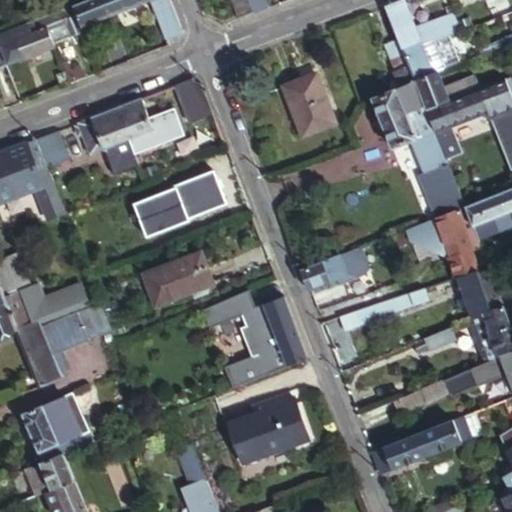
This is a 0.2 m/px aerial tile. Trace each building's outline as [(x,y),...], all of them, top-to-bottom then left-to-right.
[(89,0),(72,6),(80,26),(149,1),(164,41),(180,34),(167,0),(89,0)] [(227,0),(236,21),(266,10),(261,0),(227,0)] [(404,0),(395,0),(383,5),(398,43),(399,47),(420,39),(422,45),(436,40),(484,22),(477,6),(415,29),(404,0)] [(68,31),(70,38),(83,33),(80,26),(72,6),(0,33),(0,41),(8,63),(54,46),(53,44),(51,37),(68,31)] [(51,37),(53,44),(70,38),(68,31),(51,37)] [(407,65),(413,80),(432,73),(422,45),(420,39),(399,47),(407,65)] [(422,45),(432,73),(436,71),(446,67),(436,40),(422,45)] [(389,73),(407,65),(399,47),(398,43),(381,50),(389,73)] [(433,133),(424,111),(413,80),(407,65),(389,73),(388,73),(394,90),(369,100),(388,149),(411,141),(433,133)] [(413,80),(424,111),(479,89),(475,77),(443,89),(436,71),(432,73),(413,80)] [(300,133),(329,122),(310,72),(280,84),(300,133)] [(66,78),(69,85),(81,81),(78,74),(66,78)] [(200,83),(192,78),(176,84),(191,122),(211,114),(200,83)] [(511,106),(511,96),(505,79),(479,89),(424,111),(433,133),(487,112),(489,115),(511,106)] [(143,96),(79,121),(91,155),(155,131),(143,96)] [(45,167),(70,158),(58,128),(34,138),(45,167)] [(411,141),(423,175),(438,169),(446,166),(433,133),(411,141)] [(34,138),(0,150),(0,199),(33,188),(41,184),(42,189),(37,199),(45,218),(62,212),(45,167),(34,138)] [(446,166),(438,169),(455,210),(462,207),(446,166)] [(434,218),(455,210),(438,169),(423,175),(418,177),(434,218)] [(174,188),(187,221),(225,206),(212,174),(174,188)] [(41,184),(33,188),(37,199),(42,189),(41,184)] [(462,207),(471,231),(511,214),(511,188),(511,187),(483,199),(462,207)] [(89,204),(63,214),(68,228),(94,219),(89,204)] [(471,231),(462,207),(455,210),(434,218),(413,226),(402,230),(407,242),(430,254),(441,250),(443,257),(452,279),(455,278),(476,270),(469,252),(479,248),(471,231)] [(430,254),(407,242),(416,268),(443,257),(441,250),(430,254)] [(356,248),(297,271),(305,292),(334,281),(336,286),(360,277),(364,269),(356,248)] [(140,275),(151,307),(210,286),(198,254),(140,275)] [(14,255),(0,260),(0,293),(25,284),(14,255)] [(502,309),(500,304),(492,283),(486,267),(476,270),(455,278),(471,321),(502,309)] [(511,288),(510,282),(496,288),(502,302),(511,297),(511,288)] [(34,286),(17,292),(29,324),(38,320),(82,305),(75,288),(39,301),(34,286)] [(426,303),(421,289),(336,318),(343,335),(426,303)] [(0,335),(15,329),(29,324),(17,292),(2,298),(0,294),(0,335)] [(221,305),(225,316),(247,308),(243,297),(221,305)] [(284,367),(305,358),(282,297),(262,305),(265,314),(270,327),(284,367)] [(511,320),(511,299),(500,304),(502,309),(507,322),(511,320)] [(98,308),(41,328),(51,354),(59,352),(107,334),(98,308)] [(511,334),(507,322),(502,309),(471,321),(466,323),(474,346),(480,344),(484,354),(478,357),(482,366),(497,359),(496,357),(511,350),(511,334)] [(260,330),(270,327),(265,314),(256,318),(260,330)] [(38,320),(29,324),(15,329),(37,386),(60,377),(59,373),(51,354),(41,328),(38,320)] [(454,343),(449,330),(423,340),(428,353),(454,343)] [(428,353),(423,340),(411,345),(416,358),(428,353)] [(474,346),(478,357),(484,354),(480,344),(474,346)] [(511,387),(511,350),(496,357),(497,359),(482,366),(467,372),(473,385),(505,373),(511,387)] [(59,352),(51,354),(59,373),(66,370),(59,352)] [(238,385),(266,374),(261,361),(233,372),(238,385)] [(233,372),(135,409),(140,423),(238,385),(233,372)] [(450,393),(446,381),(421,391),(394,402),(400,415),(430,404),(430,401),(450,393)] [(19,414),(38,462),(58,454),(61,454),(58,447),(86,436),(70,394),(19,414)] [(509,416),(503,400),(474,412),(478,424),(502,415),(504,418),(509,416)] [(228,423),(241,462),(306,439),(293,401),(228,423)] [(189,443),(177,413),(162,419),(173,448),(189,443)] [(470,428),(465,415),(445,423),(367,453),(376,477),(461,445),(456,433),(470,428)] [(86,436),(58,447),(61,454),(89,443),(86,436)] [(216,511),(189,443),(173,448),(196,511),(216,511)] [(70,484),(58,454),(38,462),(19,470),(31,498),(40,495),(70,484)] [(81,511),(70,484),(40,495),(46,511),(81,511)] [(506,511),(511,511),(511,496),(504,501),(501,502),(506,511)] [(455,511),(449,499),(424,511),(455,511)]
